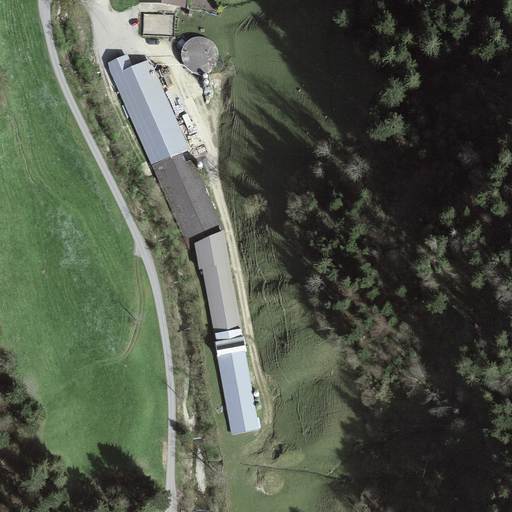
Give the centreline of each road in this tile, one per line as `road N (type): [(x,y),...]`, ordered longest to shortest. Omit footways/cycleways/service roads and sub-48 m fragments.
road 1 (unclassified): [(44,0),(52,56),(156,285),(171,402),(171,511)]
road 2 (track): [(76,0),(160,55),(193,94),(236,265)]
